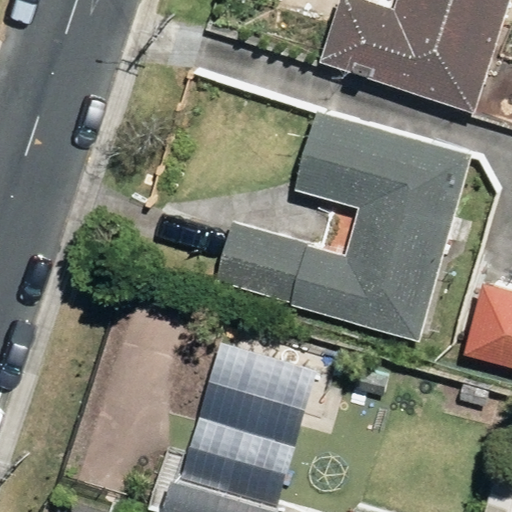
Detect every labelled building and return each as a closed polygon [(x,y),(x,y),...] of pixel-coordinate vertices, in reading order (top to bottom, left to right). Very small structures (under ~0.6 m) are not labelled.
[(380,0),(333,0),(314,61),(470,113),(507,0),(392,0),(391,4),(380,0)] [(471,155),(317,109),(293,189),(356,208),(343,252),(226,218),(209,276),(417,338),(471,155)] [(511,287),(482,279),(463,350),(511,362),(511,287)] [(228,335),(187,472),(284,500),(324,364),(228,335)] [(466,381),(462,397),(488,404),(492,388),(466,381)] [(511,511),(511,465),(502,463),(487,511),(511,511)] [(171,498),(170,505),(195,511),(324,511),(284,500),(187,472),(180,470),(171,498)]
